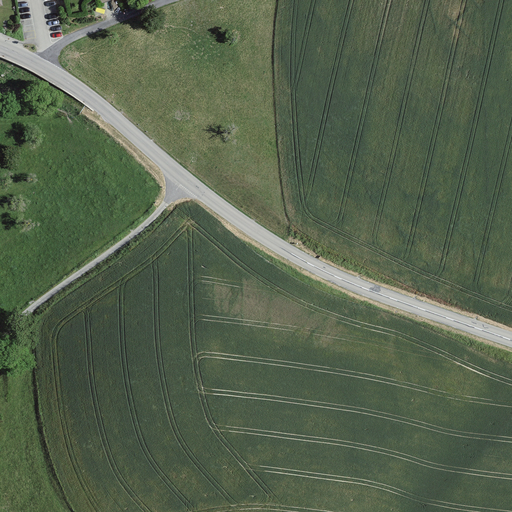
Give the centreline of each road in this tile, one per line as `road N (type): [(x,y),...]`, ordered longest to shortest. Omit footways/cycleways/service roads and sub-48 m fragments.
road 1 (secondary): [(511,340),(291,253),(39,66)]
road 2 (track): [(0,346),(24,314),(149,221),(185,178)]
road 3 (residential): [(39,66),(79,33),(167,0)]
